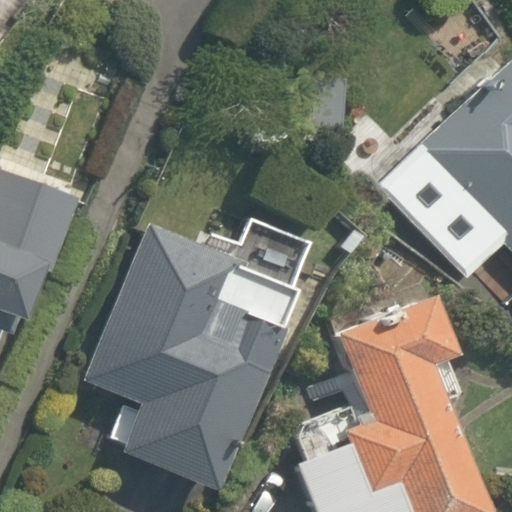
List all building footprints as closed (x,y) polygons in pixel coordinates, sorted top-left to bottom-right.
[(511,54),(365,185),(450,280),(498,237),(511,252),(511,284),(509,287),(511,290),(511,54)] [(250,83),(217,115),(262,161),(295,129),(250,83)] [(0,313),(16,320),(66,194),(0,167),(0,313)] [(215,494),(303,287),(320,249),(243,216),(222,264),(136,227),(72,376),(135,403),(115,451),(215,494)] [(365,420),(289,443),(309,511),(485,511),(440,361),(457,356),(440,299),(338,330),(365,420)]
